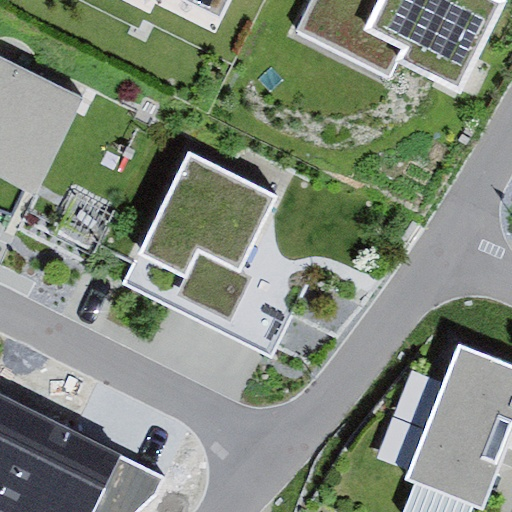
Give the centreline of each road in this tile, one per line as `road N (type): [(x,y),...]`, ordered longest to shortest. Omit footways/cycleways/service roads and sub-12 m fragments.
road 1 (unclassified): [(282,455),(0,313)]
road 2 (unclassified): [(282,455),(446,258)]
road 3 (unclassified): [(446,258),(511,132)]
